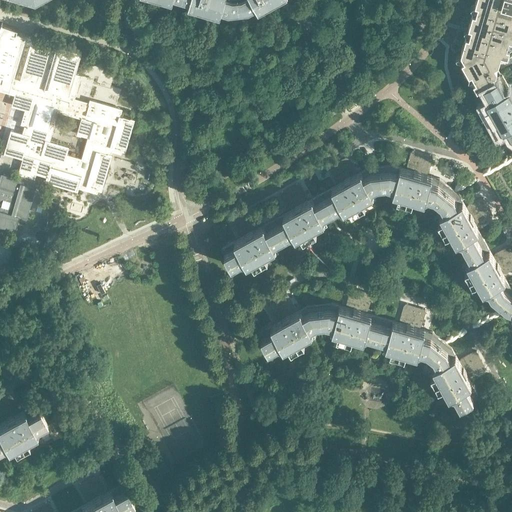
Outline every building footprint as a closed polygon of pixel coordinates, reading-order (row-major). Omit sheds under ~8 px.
[(511,0),(475,0),(464,40),(461,50),(465,57),(462,58),(469,72),(472,70),(474,74),(471,75),(478,87),(480,85),(487,98),(482,101),(498,130),(503,128),(507,135),(511,138),(511,90),(503,73),(501,74),(497,66),(495,63),(499,61),(502,51),(508,53),(511,38),(511,0)] [(111,157),(109,153),(111,146),(122,150),(126,148),(134,122),(132,118),(120,115),(121,111),(119,108),(93,100),(90,102),(89,106),(74,102),(82,75),(75,73),(81,51),(26,35),(17,32),(18,29),(4,24),(3,23),(2,22),(0,27),(0,89),(21,96),(20,100),(31,103),(23,132),(11,129),(4,154),(5,154),(5,153),(23,158),(17,178),(4,174),(1,176),(0,179),(0,156),(1,153),(1,152),(0,151),(0,225),(13,229),(17,227),(20,216),(24,217),(27,215),(35,189),(33,186),(29,185),(33,171),(48,176),(47,178),(49,181),(75,189),(78,187),(80,183),(99,189),(102,187),(111,157)] [(485,240),(476,224),(480,224),(491,217),(493,215),(483,197),(480,197),(468,204),(466,206),(459,193),(440,177),(427,174),(429,171),(433,158),(432,155),(413,149),(411,152),(407,165),(408,168),(392,164),(368,166),(356,173),(356,170),(350,158),(347,156),(329,165),(330,169),(336,181),(339,182),(324,191),(327,197),(337,213),(344,209),(347,214),(371,201),(376,198),(374,193),(381,189),(385,188),(393,191),(391,196),(423,205),(425,200),(433,202),(436,205),(440,212),(435,215),(451,244),(456,241),(463,253),(485,240)] [(337,213),(327,197),(324,191),(308,200),(308,196),(301,185),(298,183),(281,192),(281,196),(287,208),(290,209),(276,217),(279,223),(288,240),(296,236),(298,241),(328,224),(325,220),(337,213)] [(288,240),(279,223),(276,217),(259,227),(259,223),(252,211),(250,210),(232,219),(232,223),(239,234),(241,236),(235,240),(222,247),(234,270),(247,263),(250,267),(279,251),(276,247),(288,240)] [(511,286),(509,284),(503,273),(506,273),(511,269),(511,248),(510,246),(507,246),(495,252),(493,255),(485,240),(463,253),(467,261),(462,263),(478,293),(483,290),(487,297),(505,311),(506,312),(511,313),(511,318),(511,319),(511,286)] [(377,342),(385,317),(366,312),(369,309),(372,296),(372,293),(352,287),(350,290),(346,303),(347,306),(332,302),(320,303),(308,304),(296,311),(296,308),(289,296),(286,294),(269,304),(269,307),(275,319),(278,321),(259,331),(271,354),(284,347),(286,352),(316,336),(313,331),(320,327),(323,327),(325,326),(332,329),(331,334),(357,341),(363,343),(364,338),(377,342)] [(459,360),(452,346),(449,344),(433,331),(420,327),(422,324),(426,312),(425,308),(406,303),(404,305),(400,318),(400,321),(385,317),(377,342),(386,344),(384,349),(416,358),(418,353),(426,356),(429,358),(430,359),(433,365),(428,368),(436,381),(444,397),(449,395),(456,407),(479,395),(471,381),(469,377),(472,377),(484,371),(486,368),(476,350),(473,350),(461,357),(459,360)] [(50,333),(47,327),(40,331),(43,337),(50,333)] [(58,425),(54,418),(47,422),(36,402),(23,410),(19,412),(18,408),(12,397),(9,395),(0,399),(0,420),(1,421),(0,421),(0,452),(1,453),(4,451),(6,454),(38,436),(37,433),(48,427),(49,430),(58,425)] [(135,504),(123,482),(109,489),(105,491),(105,488),(99,476),(96,474),(78,484),(78,487),(85,499),(88,501),(74,509),(75,511),(123,511),(135,504)] [(75,511),(74,509),(67,511),(54,511),(50,503),(47,501),(30,511),(29,511),(9,511),(0,509),(0,511),(75,511)]
